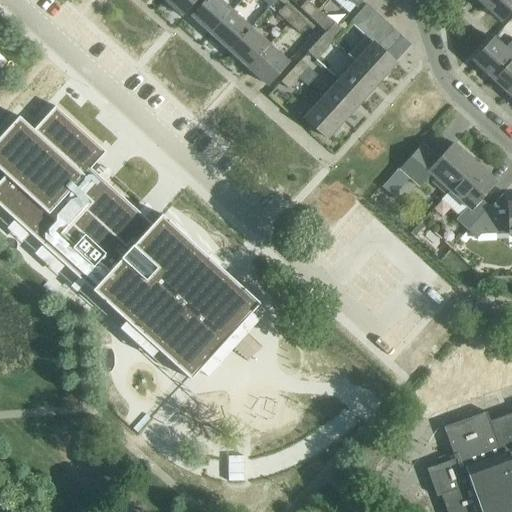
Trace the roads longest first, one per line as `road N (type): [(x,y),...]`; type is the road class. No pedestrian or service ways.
road 1 (residential): [(420,366),(20,0)]
road 2 (residential): [(511,141),(438,72),(417,0)]
